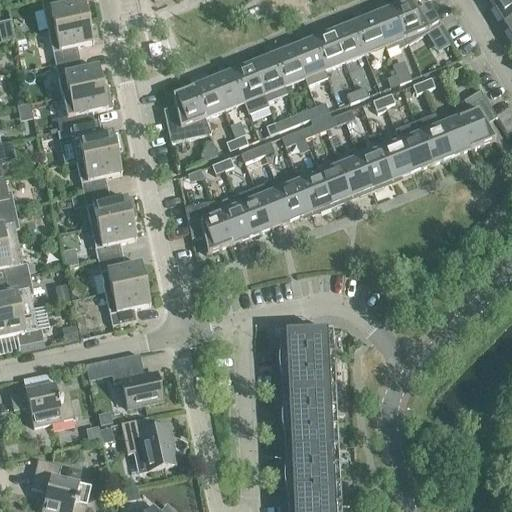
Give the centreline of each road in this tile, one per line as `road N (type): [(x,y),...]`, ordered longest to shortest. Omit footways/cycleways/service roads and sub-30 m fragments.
road 1 (residential): [(180,336),(106,0)]
road 2 (residential): [(411,370),(341,306),(241,322)]
road 3 (residential): [(241,511),(250,481),(241,322)]
road 4 (residential): [(0,376),(180,336)]
road 5 (residential): [(222,511),(180,336)]
road 6 (tertiary): [(408,511),(387,414),(411,370)]
road 7 (tertiary): [(411,370),(511,269)]
